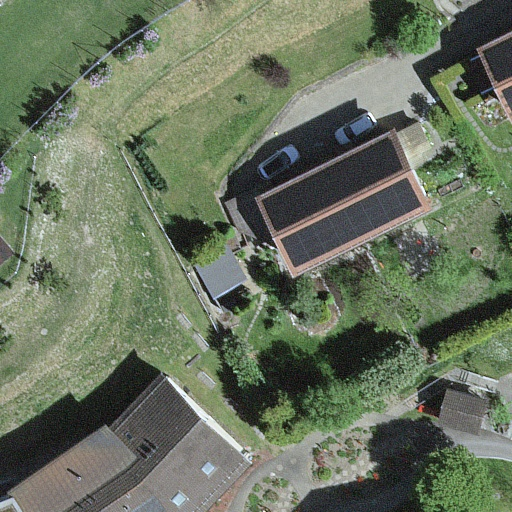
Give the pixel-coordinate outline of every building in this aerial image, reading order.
[(511,27),(491,38),(511,80),(511,27)] [(407,117),(266,186),(303,261),(444,192),(407,117)] [(231,244),(199,262),(217,293),(249,275),(231,244)] [(0,511),(193,511),(198,509),(202,511),(205,511),(267,445),(175,361),(125,410),(122,406),(9,480),(4,465),(0,466),(0,511)] [(493,396),(450,384),(442,416),(485,427),(493,396)]
